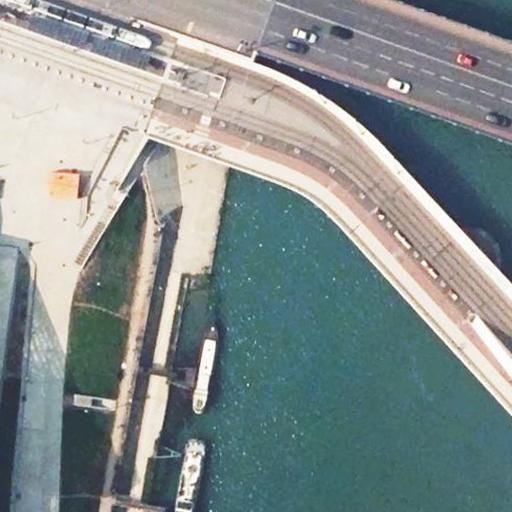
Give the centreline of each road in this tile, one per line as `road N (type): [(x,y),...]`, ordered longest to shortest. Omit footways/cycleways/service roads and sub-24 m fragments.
road 1 (track): [(133,511),(232,0)]
road 2 (primary): [(511,90),(259,0)]
